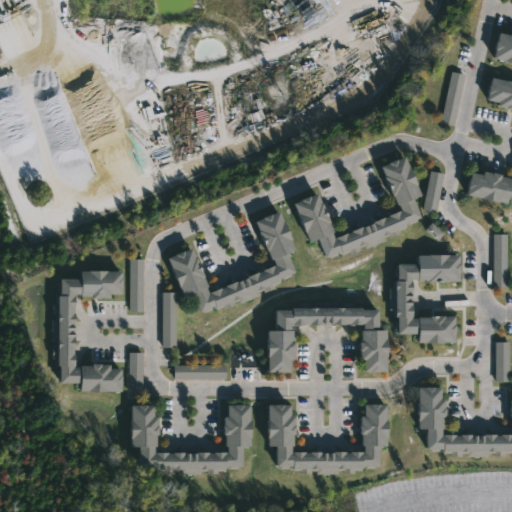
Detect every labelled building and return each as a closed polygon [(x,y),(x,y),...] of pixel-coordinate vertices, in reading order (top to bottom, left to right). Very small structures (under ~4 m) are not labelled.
[(511,64),(492,60),(493,51),(492,51),(497,33),(511,35),(511,64)] [(463,75),(452,126),(439,123),(450,72),(463,75)] [(511,197),(506,196),(504,205),(464,196),(469,174),(480,176),(481,172),(489,173),(498,175),(498,177),(510,180),(509,182),(511,182),(511,111),(504,110),(504,108),(496,107),(497,103),(485,100),(489,78),(511,83),(511,197)] [(402,158),(418,197),(410,200),(418,219),(403,225),(404,228),(396,231),(398,235),(388,239),(386,234),(381,236),(383,241),(364,250),(362,245),(357,247),(358,251),(348,255),(347,252),(340,255),(339,253),(323,259),(315,240),(307,244),(291,205),(298,202),(298,201),(314,195),(331,234),(329,234),(332,240),(360,227),(360,229),(370,225),(370,223),(399,212),(396,206),(394,207),(378,168),(402,158)] [(434,211),(434,213),(420,211),(428,172),(442,175),(434,211)] [(276,213),(292,252),(285,255),(292,273),(277,280),(279,283),(271,286),(272,289),(262,293),(261,290),(256,292),(258,296),(238,304),(236,300),(231,302),(233,306),(222,310),(221,306),(213,310),(212,306),(196,313),(189,295),(181,299),(165,260),(172,257),(171,256),(189,249),(201,279),(204,288),(203,289),(205,295),(234,282),(234,283),(260,272),(260,271),(273,267),(270,261),(268,261),(253,223),(276,213)] [(505,287),(491,287),(492,235),(506,235),(505,287)] [(456,256),(458,274),(456,274),(456,282),(426,284),(415,283),(415,280),(410,280),(409,294),(407,294),(407,295),(408,295),(408,300),(406,300),(408,302),(408,307),(409,307),(409,320),(428,319),(428,317),(452,318),(452,326),(453,326),(452,344),(442,344),(442,345),(415,344),(415,336),(395,336),(395,319),(390,318),(390,313),(387,313),(387,289),(390,289),(390,282),(394,282),(394,265),(415,265),(415,256),(456,256)] [(140,310),(127,310),(127,260),(141,260),(140,310)] [(104,268),(118,269),(118,292),(106,291),(106,295),(97,296),(77,294),(77,292),(72,292),(72,325),(70,325),(70,335),(72,335),(70,352),(72,352),(72,358),(70,358),(69,365),(88,364),(88,361),(97,361),(106,363),(106,367),(117,367),(117,389),(76,389),(76,384),(73,384),(73,381),(56,381),(56,364),(52,364),(52,357),(50,357),(50,345),(54,345),(54,341),(49,341),(49,318),(54,318),(54,313),(50,313),(50,302),(54,302),(54,293),(56,293),(56,276),(77,276),(77,269),(104,268)] [(65,275),(66,352),(82,352),(81,275),(65,275)] [(174,348),(161,348),(161,293),(175,293),(174,348)] [(359,309),(359,312),(376,312),(376,332),(384,332),(384,373),(361,373),(361,362),(356,362),(356,344),(359,344),(358,332),(360,332),(360,325),(329,327),(329,325),(306,326),(306,325),(287,326),(287,333),(290,333),(291,352),(290,362),(287,362),(287,373),(264,374),(263,332),(272,332),(272,312),(289,312),(289,310),(359,309)] [(508,380),(494,380),(493,342),(508,342),(508,380)] [(127,391),(126,391),(127,353),(140,353),(139,391),(127,391)] [(223,380),(171,380),(171,366),(223,366),(223,380)] [(511,449),(511,453),(503,453),(503,456),(491,455),(491,453),(486,453),(486,456),(465,456),(465,453),(460,453),(460,456),(449,455),(449,453),(428,451),(428,448),(423,447),(424,427),(416,427),(416,386),(438,386),(438,397),(442,397),(442,406),(443,406),(441,428),(439,428),(439,434),(457,434),(457,433),(511,433),(511,427),(510,427),(510,415),(508,415),(509,397),(511,397),(511,449)] [(242,404),(249,405),(249,445),(242,445),(241,466),(238,466),(238,470),(228,469),(228,466),(227,466),(227,471),(217,471),(217,474),(206,474),(206,471),(201,471),(201,474),(179,474),(179,471),(174,471),(174,474),(163,474),(163,472),(155,472),(155,467),(151,467),(151,470),(142,470),(142,467),(137,467),(138,446),(130,446),(130,439),(128,439),(129,405),(152,405),(152,416),(156,416),(156,425),(155,446),(153,446),(152,452),(212,453),(212,452),(226,453),(226,446),(224,446),(224,434),(222,434),(223,416),(226,416),(226,405),(242,404)] [(379,406),(386,406),(386,439),(386,446),(378,446),(377,468),(374,467),(374,470),(365,470),(365,468),(363,468),(363,472),(354,472),(354,475),(343,475),(343,472),(339,472),(338,477),(316,476),(316,472),(310,472),(310,475),(299,475),(299,473),(291,472),(291,468),(288,468),(288,471),(278,471),(279,468),(274,468),(274,447),(267,446),(267,439),(266,439),(267,405),(289,406),(289,417),(293,417),(292,427),(294,427),(290,454),(308,454),(309,453),(332,454),(332,452),(363,454),(363,447),(361,447),(361,435),(358,435),(360,417),(363,417),(364,405),(379,406)]
